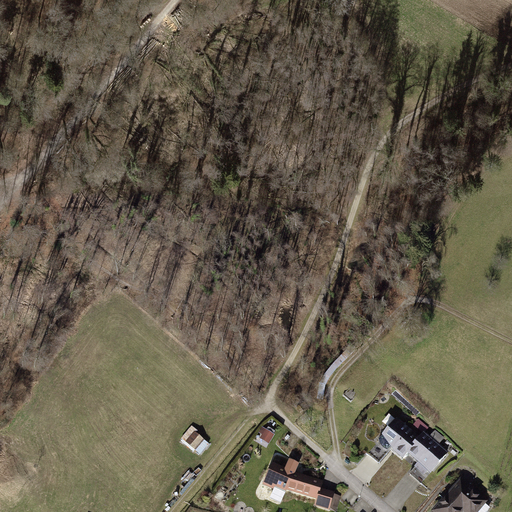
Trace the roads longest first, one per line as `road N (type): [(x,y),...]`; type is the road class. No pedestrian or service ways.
road 1 (track): [(268,402),(387,137),(467,84),(511,66)]
road 2 (residential): [(511,336),(442,302),(408,294),(381,304),(328,387),(337,466),(387,511)]
road 3 (track): [(179,0),(13,183)]
